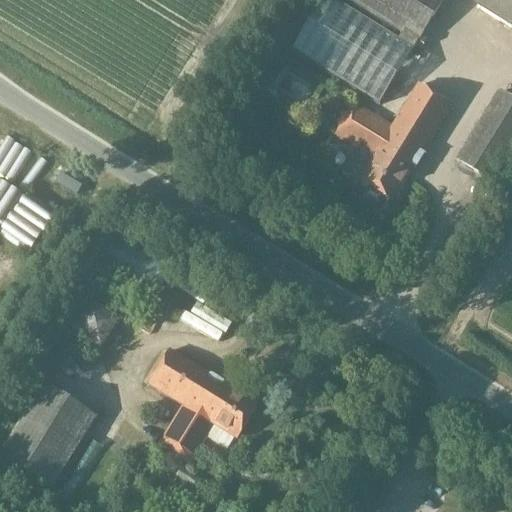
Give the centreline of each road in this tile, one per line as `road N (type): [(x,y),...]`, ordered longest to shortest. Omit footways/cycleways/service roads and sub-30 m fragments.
road 1 (unclassified): [(511,408),(0,90)]
road 2 (unknown): [(375,323),(420,238),(494,47)]
